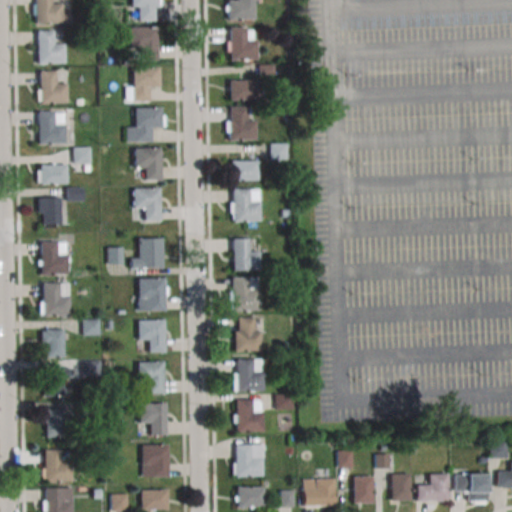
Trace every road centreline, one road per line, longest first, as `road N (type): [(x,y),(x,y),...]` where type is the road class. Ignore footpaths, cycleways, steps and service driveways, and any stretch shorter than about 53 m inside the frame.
road 1 (residential): [(201,511),(190,0)]
road 2 (residential): [(7,511),(0,0)]
